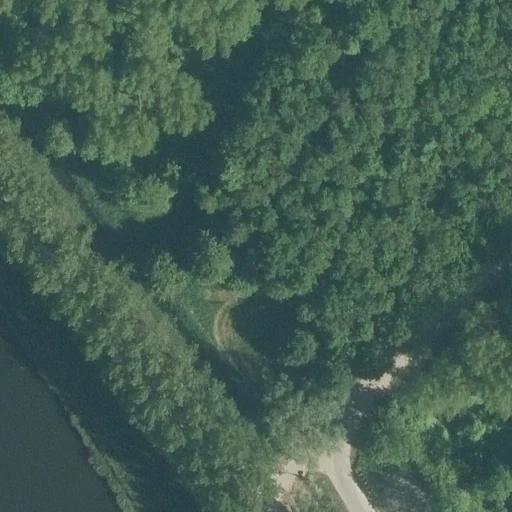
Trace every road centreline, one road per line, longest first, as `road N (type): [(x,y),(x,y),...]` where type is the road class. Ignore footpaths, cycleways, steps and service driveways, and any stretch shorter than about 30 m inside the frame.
road 1 (unknown): [(0,98),(284,511)]
road 2 (unclassified): [(241,511),(0,217)]
road 3 (unclassified): [(243,511),(511,242)]
